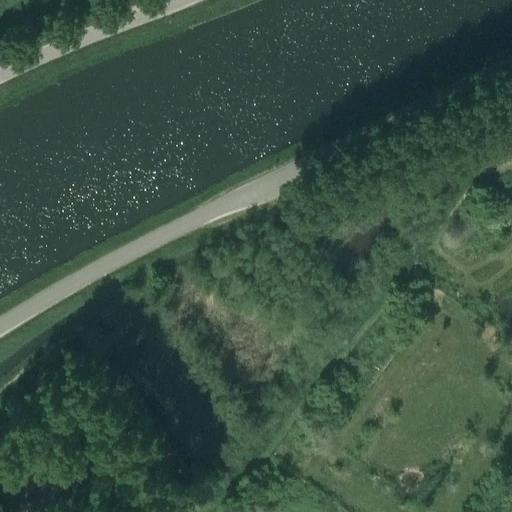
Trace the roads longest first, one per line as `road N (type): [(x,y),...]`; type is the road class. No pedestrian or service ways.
road 1 (unclassified): [(0,330),(511,69)]
road 2 (unclassified): [(0,78),(183,0)]
